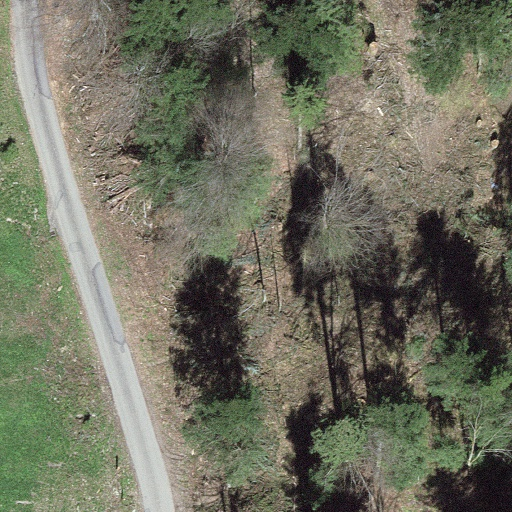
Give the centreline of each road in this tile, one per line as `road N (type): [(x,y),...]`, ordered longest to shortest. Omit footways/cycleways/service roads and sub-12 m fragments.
road 1 (track): [(24,0),(39,99),(162,511)]
road 2 (track): [(418,511),(439,392),(435,292),(408,76),(369,0)]
